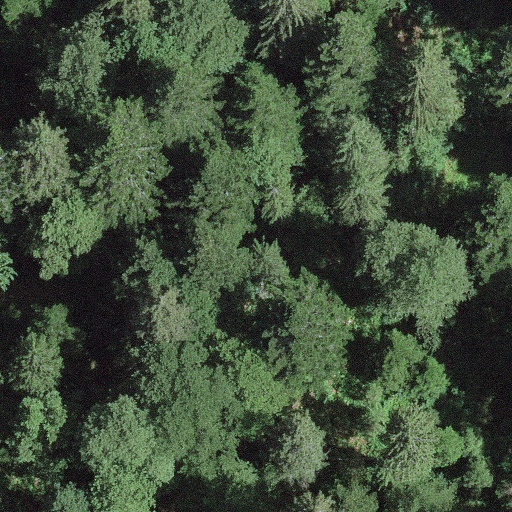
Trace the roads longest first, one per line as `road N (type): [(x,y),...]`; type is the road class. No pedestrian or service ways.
road 1 (track): [(511,218),(485,210),(375,227),(0,303)]
road 2 (track): [(485,210),(511,35)]
